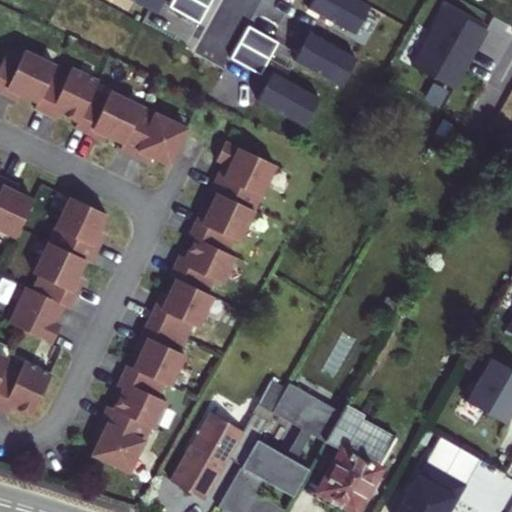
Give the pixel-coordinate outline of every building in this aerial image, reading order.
[(140,0),(158,10),(163,0),(140,0)] [(210,4),(203,0),(174,0),(173,4),(202,20),(210,4)] [(313,0),(310,6),(357,32),(372,4),(365,0),(313,0)] [(412,67),(452,90),(486,32),(446,9),(412,67)] [(242,39),(271,55),(280,40),(251,23),(242,39)] [(331,77),(347,49),(301,23),(285,51),(331,77)] [(262,71),(271,55),(242,39),(233,55),(262,71)] [(5,45),(0,56),(0,87),(9,92),(18,89),(34,97),(32,103),(47,111),(50,105),(75,117),(72,123),(95,134),(103,131),(120,139),(117,145),(140,156),(148,153),(166,162),(180,135),(184,126),(107,88),(104,94),(91,87),(96,77),(69,63),(64,73),(51,67),(53,61),(22,45),(19,51),(5,45)] [(259,98),(305,123),(321,95),(275,70),(259,98)] [(84,452),(120,469),(143,424),(147,427),(160,400),(150,395),(157,381),(163,384),(178,353),(172,350),(186,323),(192,326),(207,295),(201,292),(208,278),(218,283),(231,256),(221,251),(228,238),(234,240),(272,164),(230,143),(228,142),(222,139),(213,159),(220,163),(207,190),(213,192),(205,209),(196,212),(185,234),(191,237),(178,262),(173,259),(165,275),(171,278),(163,294),(154,297),(132,340),(135,349),(127,365),(121,362),(114,378),(119,381),(107,406),(101,403),(90,425),(93,434),(84,452)] [(0,229),(10,234),(28,198),(10,189),(7,181),(0,177),(0,229)] [(103,211),(66,193),(29,269),(34,272),(28,286),(22,283),(4,319),(46,340),(51,329),(46,327),(49,319),(59,299),(65,302),(76,279),(73,271),(80,257),(86,260),(97,237),(94,229),(103,211)] [(46,327),(51,329),(55,322),(49,319),(46,327)] [(0,401),(24,412),(44,372),(17,358),(12,368),(0,361),(0,359),(2,355),(0,354),(0,401)] [(511,369),(489,356),(464,399),(502,421),(510,408),(509,404),(511,398),(511,369)] [(321,511),(350,511),(351,511),(356,510),(359,505),(358,500),(392,441),(358,421),(360,417),(340,405),(339,407),(330,421),(273,388),(256,378),(226,431),(196,415),(159,480),(192,499),(216,457),(229,464),(212,496),(234,508),(257,467),(292,487),(307,462),(271,442),(282,422),(318,442),(336,453),(332,459),(331,459),(324,470),(324,472),(306,503),(321,511)] [(391,511),(440,511),(443,508),(446,510),(462,482),(424,461),(416,473),(415,472),(391,511)] [(207,504),(228,511),(277,511),(279,508),(245,489),(234,508),(212,496),(207,504)]
